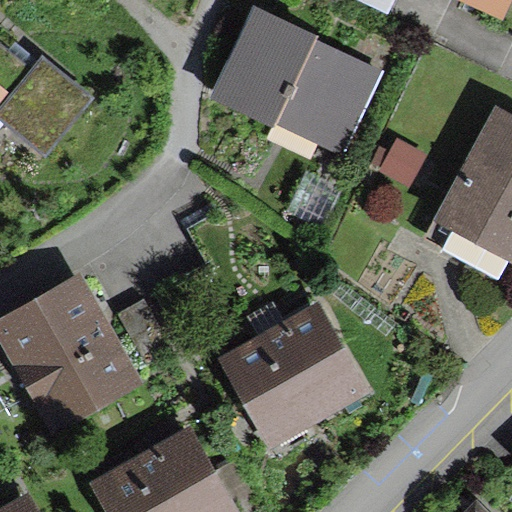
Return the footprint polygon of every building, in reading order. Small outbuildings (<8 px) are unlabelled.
[(324,23),(277,0),(260,0),(218,86),(347,149),(387,66),(319,33),(324,23)] [(490,0),(508,9),(511,0),(490,0)] [(0,108),(49,149),(98,90),(46,47),(33,62),(0,34),(0,108)] [(511,108),(496,101),(446,204),(511,235),(511,108)] [(417,184),(436,150),(399,129),(380,164),(417,184)] [(346,182),(310,165),(290,205),(327,223),(346,182)] [(150,376),(86,261),(0,308),(0,322),(58,427),(150,376)] [(375,384),(324,291),(224,346),(276,438),(375,384)] [(244,511),(246,511),(195,418),(96,473),(117,511),(244,511)] [(0,511),(48,511),(34,485),(0,503),(0,511)] [(502,511),(482,493),(463,511),(502,511)]
